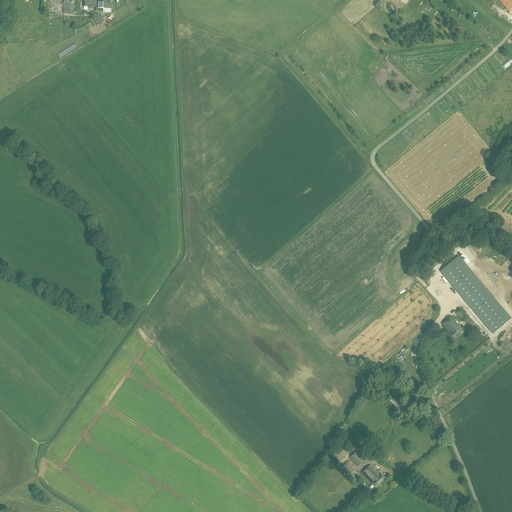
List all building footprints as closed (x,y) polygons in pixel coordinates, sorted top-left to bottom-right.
[(63,17),(73,18),(73,15),(74,15),(75,4),(74,0),(63,0),(63,4),(62,4),(62,8),(61,8),(61,11),(63,11),(63,14),(63,17)] [(87,8),(96,8),(96,0),(84,0),(84,7),(87,7),(87,8)] [(511,0),(498,0),(509,12),(511,9),(511,0)] [(104,22),(101,16),(94,20),(97,26),(104,22)] [(458,259),(440,274),(492,334),(510,320),(458,259)] [(462,321),(463,322),(468,317),(461,308),(456,313),(462,321)] [(447,336),(452,341),(464,331),(459,325),(458,326),(451,317),(442,325),(449,333),(447,336)] [(476,325),(473,321),(471,319),(471,320),(470,319),(466,322),(471,328),(475,326),(476,325)] [(389,366),(395,370),(398,366),(392,362),(389,366)] [(388,402),(408,419),(411,415),(392,398),(387,393),(385,395),(390,400),(388,402)] [(349,458),(358,467),(365,461),(356,451),(349,458)] [(341,469),(354,483),(359,479),(353,472),(356,469),(350,462),(347,465),(346,464),(341,469)] [(372,484),(375,487),(385,478),(378,471),(377,472),(371,465),(362,473),(372,484)]
